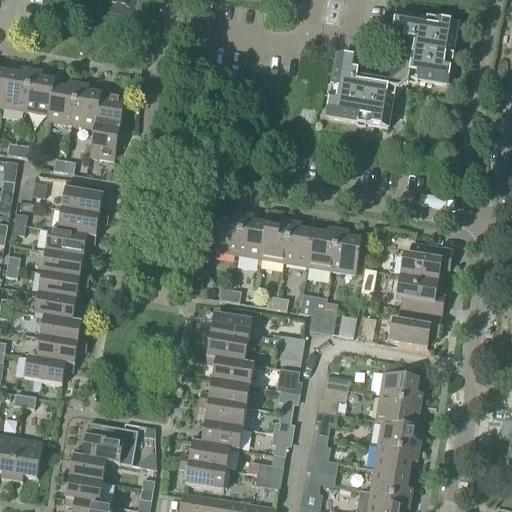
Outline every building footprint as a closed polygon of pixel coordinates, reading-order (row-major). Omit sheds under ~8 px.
[(365,129),(387,133),(394,94),(398,95),(408,87),(409,83),(448,89),(452,67),(450,67),(457,28),(434,24),(434,25),(395,19),(391,41),(401,43),(396,71),(386,78),(359,73),(360,64),(338,60),(331,99),(330,99),(326,121),(365,128),(365,129)] [(1,112),(24,116),(31,74),(21,73),(20,79),(7,76),(1,112)] [(24,116),(47,120),(53,84),(41,82),(42,76),(31,74),(24,116)] [(47,125),(71,129),(78,88),(67,86),(66,92),(54,90),(55,84),(53,84),(47,120),(48,120),(47,125)] [(71,129),(94,133),(95,133),(95,129),(101,98),(100,98),(87,96),(88,90),(78,88),(71,129)] [(101,98),(95,129),(119,133),(125,100),(100,96),(100,98),(101,98)] [(95,133),(94,133),(89,161),(114,166),(119,133),(95,129),(95,133)] [(7,159),(17,161),(19,149),(9,148),(7,159)] [(19,149),(17,161),(27,163),(29,151),(19,149)] [(0,180),(17,182),(19,165),(0,163),(0,180)] [(53,175),(63,177),(65,165),(55,163),(53,175)] [(65,165),(63,177),(73,179),(75,167),(65,165)] [(66,184),(62,213),(108,221),(109,215),(100,213),(103,199),(81,195),(82,187),(66,184)] [(3,185),(1,195),(13,197),(15,187),(3,185)] [(34,187),(31,201),(45,203),(47,189),(34,187)] [(13,197),(1,195),(0,201),(0,205),(11,207),(13,197)] [(62,213),(58,235),(96,241),(98,227),(107,229),(108,221),(62,213)] [(212,256),(237,260),(244,218),(233,217),(232,223),(218,220),(212,256)] [(16,218),(14,228),(26,230),(27,220),(16,218)] [(237,260),(260,264),(266,228),(253,226),(254,220),(244,218),(237,260)] [(260,264),(283,267),(290,226),(280,224),(279,230),(266,228),(260,264)] [(283,267),(307,271),(313,236),(300,234),(301,228),(290,226),(283,267)] [(26,230),(14,228),(12,238),(24,240),(26,230)] [(307,271),(331,275),(338,234),(328,232),(327,238),(313,236),(307,271)] [(49,233),(45,255),(83,262),(85,247),(94,249),(96,241),(58,235),(49,233)] [(338,234),(331,275),(355,280),(361,244),(348,242),(349,236),(338,234)] [(404,258),(400,280),(438,286),(440,274),(449,275),(453,254),(411,247),(409,259),(404,258)] [(45,255),(42,275),(89,283),(90,277),(81,276),(83,262),(45,255)] [(8,260),(7,270),(18,272),(20,262),(8,260)] [(18,272),(7,270),(5,281),(17,283),(18,272)] [(42,275),(38,298),(76,304),(78,290),(87,291),(89,283),(42,275)] [(402,302),(400,314),(441,321),(445,300),(436,299),(438,286),(400,280),(397,301),(402,302)] [(218,304),(229,306),(231,294),(221,293),(218,304)] [(231,294),(229,306),(239,308),(241,296),(231,294)] [(44,317),(44,321),(81,327),(82,320),(74,318),(76,304),(38,298),(36,316),(44,317)] [(299,318),(311,320),(309,336),(321,338),(325,314),(326,303),(302,299),(299,318)] [(266,312),(275,314),(277,302),(268,300),(266,312)] [(277,302),(275,314),(286,316),(288,304),(277,302)] [(1,303),(0,309),(0,313),(11,315),(13,305),(1,303)] [(203,331),(201,339),(248,346),(252,324),(259,326),(261,318),(230,312),(229,320),(214,318),(211,333),(203,331)] [(11,315),(0,313),(0,323),(10,325),(11,315)] [(325,314),(321,338),(333,340),(336,316),(325,314)] [(441,321),(400,314),(398,325),(393,324),(389,347),(427,353),(429,340),(438,341),(441,321)] [(44,321),(40,342),(87,350),(88,343),(79,341),(81,327),(44,321)] [(342,322),(339,341),(353,343),(356,324),(342,322)] [(209,347),(207,361),(253,369),(253,368),(244,367),(248,346),(201,339),(200,345),(209,347)] [(280,340),(278,351),(303,355),(305,344),(280,340)] [(29,357),(28,360),(74,368),(77,355),(85,357),(87,350),(40,342),(37,359),(29,357)] [(303,355),(278,351),(276,362),(301,366),(303,355)] [(74,368),(28,360),(24,383),(62,390),(64,375),(73,377),(74,368)] [(214,370),(212,384),(250,390),(253,369),(207,361),(205,368),(214,370)] [(396,379),(398,368),(385,366),(383,377),(396,379)] [(339,377),(340,368),(330,367),(329,376),(339,377)] [(276,395),(300,399),(302,387),(297,387),(299,377),(279,373),(276,395)] [(383,377),(379,402),(420,409),(422,398),(416,397),(418,383),(396,379),(383,377)] [(326,380),(324,392),(348,396),(350,384),(326,380)] [(201,397),(199,404),(246,412),(250,390),(212,384),(210,398),(201,397)] [(316,415),(336,418),(338,407),(346,408),(348,396),(324,392),(322,404),(319,403),(316,415)] [(13,410),(24,412),(26,400),(15,398),(13,410)] [(26,400),(24,412),(34,414),(36,402),(26,400)] [(375,425),(381,426),(410,431),(411,430),(413,418),(419,419),(420,409),(379,402),(375,425)] [(34,415),(41,416),(43,404),(36,403),(34,415)] [(207,412),(205,427),(242,433),(246,412),(199,404),(198,411),(207,412)] [(282,407),(280,417),(292,419),(294,409),(282,407)] [(292,419),(280,417),(279,427),(290,429),(292,419)] [(381,426),(377,451),(418,457),(420,446),(414,445),(416,431),(411,430),(410,431),(381,426)] [(194,439),(192,446),(230,452),(230,453),(239,455),(242,433),(205,427),(202,441),(194,439)] [(73,461),(106,467),(106,466),(119,469),(119,468),(131,470),(137,436),(88,428),(83,454),(74,453),(73,461)] [(318,429),(316,440),(328,442),(330,431),(318,429)] [(154,433),(146,431),(145,440),(155,442),(154,440),(154,433)] [(1,483),(11,485),(18,444),(0,440),(0,476),(2,477),(1,483)] [(311,449),(308,463),(328,466),(330,452),(326,452),(328,442),(316,440),(315,450),(311,449)] [(18,444),(11,485),(22,486),(23,481),(36,483),(42,448),(18,444)] [(181,459),(180,467),(226,475),(230,453),(230,452),(192,446),(190,460),(181,459)] [(273,460),(285,462),(287,451),(275,449),(273,460)] [(377,451),(373,474),(408,480),(411,466),(417,467),(418,457),(377,451)] [(73,461),(69,482),(102,487),(106,467),(73,461)] [(310,477),(308,487),(320,489),(334,491),(338,467),(328,466),(308,463),(306,476),(310,477)] [(226,475),(180,467),(179,473),(188,475),(185,489),(223,495),(226,475)] [(258,468),(256,479),(281,483),(283,472),(258,468)] [(373,474),(369,497),(410,504),(412,493),(406,492),(408,480),(373,474)] [(281,483),(256,479),(254,490),(279,494),(281,483)] [(69,482),(66,503),(112,511),(112,510),(99,508),(102,487),(69,482)] [(143,483),(141,494),(153,496),(155,485),(143,483)] [(303,496),(299,511),(320,511),(322,499),(318,499),(320,489),(308,487),(307,497),(303,496)] [(153,496),(141,494),(139,504),(151,506),(153,496)] [(357,511),(409,511),(410,504),(369,497),(360,496),(357,511)] [(179,511),(192,511),(194,499),(182,497),(179,511)] [(192,511),(203,511),(206,501),(194,499),(192,511)] [(203,511),(215,511),(217,503),(206,501),(203,511)] [(73,511),(112,511),(66,503),(65,510),(73,511)] [(215,511),(228,511),(230,505),(217,503),(215,511)]
